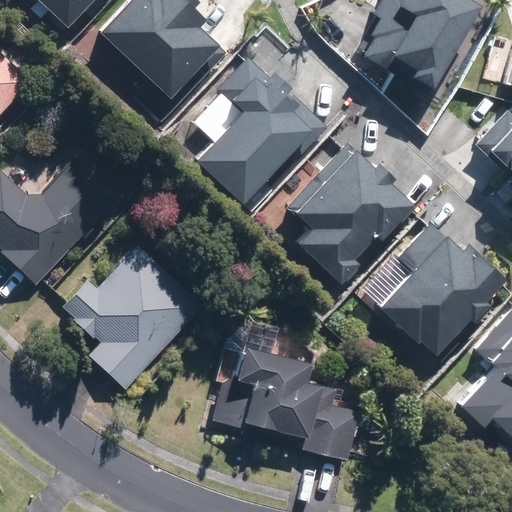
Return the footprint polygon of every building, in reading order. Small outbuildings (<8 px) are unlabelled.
[(104,0),(25,0),(59,29),(81,4),(92,14),(104,0)] [(201,78),(221,58),(175,14),(182,6),(175,0),(120,0),(89,32),(158,100),(190,68),(201,78)] [(419,95),(470,8),(455,0),(384,0),(381,8),(396,17),(373,56),(396,70),(391,79),(419,95)] [(511,46),(503,82),(511,84),(511,46)] [(0,114),(30,82),(0,53),(0,114)] [(258,78),(237,59),(207,92),(218,103),(216,105),(227,114),(184,161),(235,208),(278,161),(285,167),(321,128),(262,74),(258,78)] [(500,109),(468,146),(488,164),(485,167),(511,191),(511,118),(501,110),(500,109)] [(358,162),(338,143),(275,211),(296,231),(283,245),(327,286),(403,205),(378,182),(381,179),(361,160),(358,162)] [(0,251),(36,285),(124,191),(81,152),(42,194),(27,194),(1,170),(0,170),(0,247),(2,250),(0,251)] [(399,271),(364,309),(402,344),(405,341),(423,357),(455,321),(459,324),(477,305),(472,301),(491,281),(452,245),(446,252),(418,227),(388,261),(399,271)] [(204,306),(138,245),(97,289),(88,280),(63,307),(74,318),(73,320),(94,339),(95,337),(101,343),(89,356),(125,390),(204,306)] [(511,308),(506,304),(504,302),(465,351),(478,361),(473,367),(477,370),(447,407),(474,429),(479,423),(506,444),(508,442),(511,444),(511,308)] [(223,383),(213,420),(304,445),(303,450),(347,462),(358,415),(328,407),(331,395),(322,392),(324,387),(307,383),(312,365),(245,346),(243,353),(237,351),(230,377),(223,383)]
